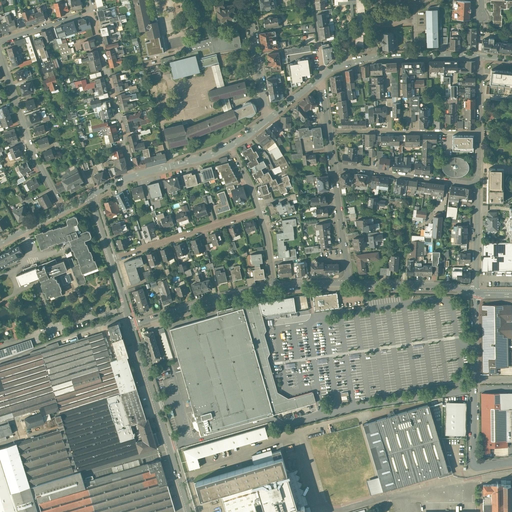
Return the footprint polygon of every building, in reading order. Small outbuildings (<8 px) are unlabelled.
[(80,0),(71,2),(71,4),(73,10),(82,8),(80,0)] [(134,0),(141,30),(148,29),(150,41),(145,42),(148,56),(164,53),(160,36),(159,36),(156,22),(149,23),(144,0),(134,0)] [(272,0),(259,0),(261,9),(266,9),(267,10),(270,10),(269,8),(274,7),(272,0)] [(321,0),(315,1),(316,9),(325,8),(324,8),(324,3),(327,2),(326,0),(321,0)] [(356,3),(355,0),(347,0),(348,1),(338,1),(338,4),(350,4),(352,37),(355,37),(355,34),(354,27),(357,27),(357,25),(354,25),(354,18),(357,18),(357,16),(354,16),(353,4),(356,3)] [(358,34),(355,34),(355,37),(356,47),(356,48),(363,47),(363,34),(365,34),(365,27),(365,25),(364,18),(365,18),(364,16),(363,3),(364,3),(363,0),(355,0),(356,3),(357,16),(357,18),(358,25),(357,25),(357,27),(358,27),(358,34)] [(511,0),(500,0),(490,0),(490,4),(493,4),(493,12),(492,12),(492,15),(493,15),(493,21),(501,21),(501,15),(500,15),(500,8),(501,8),(501,7),(511,6),(511,0)] [(232,5),(224,6),(223,1),(215,3),(216,11),(217,11),(219,23),(220,26),(225,25),(225,24),(230,23),(230,20),(232,19),(234,20),(236,20),(237,19),(236,17),(235,16),(234,13),(235,13),(234,8),(232,8),(232,5)] [(470,1),(457,1),(456,19),(469,20),(469,12),(470,12),(470,9),(470,1)] [(66,3),(62,4),(61,2),(54,4),(57,16),(65,14),(64,12),(68,11),(66,3)] [(433,6),(428,7),(428,11),(429,25),(426,26),(427,32),(437,32),(437,26),(438,25),(438,26),(440,3),(437,5),(435,6),(433,6)] [(107,8),(103,9),(103,10),(98,11),(97,11),(100,21),(106,20),(109,19),(112,19),(111,17),(111,13),(110,13),(111,11),(110,8),(115,7),(115,6),(107,8)] [(30,15),(28,10),(22,13),(23,18),(23,17),(26,25),(34,22),(37,21),(35,13),(30,15)] [(38,13),(35,13),(37,21),(44,19),(42,11),(38,13)] [(122,22),(127,21),(125,14),(119,16),(120,19),(121,19),(122,22)] [(323,14),(317,15),(319,27),(327,26),(325,14),(323,14)] [(17,19),(19,27),(26,25),(23,17),(23,18),(17,19)] [(272,17),(271,17),(270,17),(269,17),(269,18),(268,18),(266,18),(264,18),(264,21),(265,21),(265,23),(264,24),(264,27),(266,27),(266,28),(273,27),(278,26),(277,17),(272,17)] [(83,19),(74,21),(76,29),(78,29),(83,27),(83,28),(85,29),(90,27),(89,24),(90,23),(89,22),(88,21),(87,22),(86,22),(86,20),(83,19)] [(11,22),(7,23),(9,30),(16,28),(14,21),(11,22)] [(74,21),(55,28),(58,37),(77,31),(76,29),(74,21)] [(3,24),(0,25),(2,33),(9,30),(7,23),(3,24)] [(101,28),(100,28),(102,36),(110,34),(115,32),(114,28),(113,25),(109,26),(101,28)] [(327,26),(319,27),(320,38),(333,36),(333,31),(331,31),(330,25),(327,26)] [(475,28),(467,28),(467,43),(465,43),(465,48),(473,48),(473,44),(475,44),(475,28)] [(50,29),(41,32),(43,37),(42,37),(44,42),(53,40),(53,39),(50,29)] [(209,39),(186,45),(188,52),(212,45),(211,37),(225,34),(224,30),(208,32),(209,39)] [(225,34),(211,37),(212,45),(213,51),(213,52),(241,47),(238,32),(225,34)] [(271,32),(259,34),(260,38),(261,38),(261,42),(273,40),(271,32)] [(381,44),(382,44),(383,49),(394,49),(393,32),(382,33),(382,40),(381,41),(381,44)] [(427,32),(426,32),(427,42),(427,47),(438,47),(437,32),(427,32)] [(102,36),(104,44),(112,42),(111,40),(110,36),(110,34),(102,36)] [(37,63),(29,36),(24,38),(26,43),(33,64),(36,62),(36,63),(37,63)] [(459,36),(450,36),(450,49),(459,49),(459,36)] [(42,37),(34,40),(38,52),(40,52),(39,48),(43,47),(45,46),(44,42),(42,37)] [(489,41),(481,40),(480,49),(497,51),(498,42),(495,42),(496,38),(490,37),(489,41)] [(24,38),(14,41),(16,46),(16,47),(26,43),(24,38)] [(94,39),(89,40),(87,41),(83,42),(85,50),(86,50),(96,47),(94,39)] [(273,40),(261,42),(262,46),(261,46),(262,51),(274,49),(273,40)] [(285,42),(276,43),(276,40),(275,40),(273,40),(274,49),(286,47),(285,42)] [(511,43),(498,42),(497,51),(511,52),(511,43)] [(58,45),(61,56),(71,53),(70,48),(68,48),(67,43),(58,45)] [(329,44),(321,45),(324,63),(325,64),(327,64),(328,62),(333,58),(332,53),(333,53),(333,47),(330,47),(329,44)] [(310,45),(280,50),(282,59),(287,58),(287,55),(311,51),(310,45)] [(16,46),(7,49),(9,57),(19,54),(16,47),(16,46)] [(44,50),(43,47),(39,48),(40,52),(42,58),(47,57),(47,58),(51,57),(48,49),(44,50)] [(114,49),(106,51),(108,60),(116,58),(115,56),(114,51),(114,49)] [(97,50),(88,53),(89,58),(90,60),(99,58),(97,50)] [(188,53),(174,57),(174,56),(160,59),(162,65),(170,63),(174,75),(211,66),(219,64),(216,54),(199,59),(197,51),(188,53)] [(278,53),(267,54),(268,59),(269,65),(271,64),(273,64),(273,66),(280,65),(278,53)] [(19,54),(9,57),(11,60),(13,66),(21,63),(19,54)] [(51,57),(47,58),(47,57),(42,58),(45,69),(43,69),(44,73),(47,72),(52,70),(55,69),(51,57)] [(90,60),(89,61),(91,70),(88,71),(89,75),(95,73),(99,72),(98,69),(101,68),(99,58),(90,60)] [(116,58),(108,60),(110,68),(118,66),(117,64),(116,60),(116,58)] [(299,62),(288,64),(291,86),(297,86),(297,82),(302,82),(302,79),(307,78),(306,75),(312,74),(309,58),(298,59),(299,62)] [(443,61),(429,62),(429,71),(430,71),(431,71),(436,71),(443,71),(443,61)] [(455,61),(443,61),(443,71),(443,72),(456,72),(458,72),(458,61),(455,61)] [(475,61),(467,61),(466,67),(466,70),(475,71),(475,61)] [(33,64),(31,64),(35,77),(41,76),(36,63),(36,62),(33,64)] [(423,62),(402,62),(402,76),(408,76),(408,73),(416,73),(416,72),(424,72),(423,62)] [(396,63),(386,63),(386,71),(391,71),(396,70),(396,63)] [(218,89),(225,87),(224,83),(219,85),(214,69),(220,68),(219,64),(211,66),(218,89)] [(280,65),(273,66),(273,64),(271,64),(271,66),(270,67),(271,73),(281,71),(280,65)] [(220,68),(214,69),(219,85),(224,83),(220,68)] [(24,69),(15,72),(18,80),(26,78),(26,76),(24,71),(24,69)] [(352,69),(345,71),(346,82),(354,81),(352,69)] [(505,71),(491,70),(490,84),(504,85),(505,71)] [(150,79),(162,77),(161,71),(148,74),(150,79)] [(120,73),(112,75),(114,83),(122,81),(121,79),(120,75),(120,73)] [(49,77),(47,78),(46,80),(48,85),(50,86),(51,85),(52,90),(59,88),(54,76),(49,77)] [(339,76),(330,77),(332,92),(341,91),(340,80),(339,76)] [(103,77),(95,79),(95,82),(97,87),(105,85),(103,77)] [(276,77),(267,79),(268,86),(277,85),(277,82),(276,78),(276,77)] [(85,79),(75,82),(76,87),(82,86),(83,91),(87,90),(90,89),(97,87),(95,82),(87,84),(85,79)] [(122,81),(114,83),(116,92),(124,90),(123,87),(122,84),(122,81)] [(354,81),(346,82),(348,90),(355,89),(354,81)] [(30,82),(20,86),(23,95),(33,92),(33,91),(36,90),(35,87),(32,88),(30,82)] [(218,89),(209,91),(211,101),(220,98),(228,96),(247,91),(244,82),(225,87),(218,89)] [(105,85),(97,87),(97,90),(99,95),(103,94),(107,93),(105,85)] [(277,85),(268,86),(269,94),(279,92),(277,85)] [(355,89),(348,90),(349,99),(351,99),(356,98),(355,89)] [(279,92),(269,94),(270,101),(280,99),(280,98),(279,95),(279,92)] [(344,92),(337,92),(338,101),(345,100),(344,92)] [(125,93),(117,95),(119,104),(127,102),(126,99),(125,96),(125,93)] [(228,96),(220,98),(223,108),(225,113),(232,110),(232,107),(233,107),(232,104),(230,105),(228,96)] [(308,97),(307,96),(305,98),(303,100),(303,99),(298,103),(303,111),(305,113),(316,104),(315,102),(315,99),(312,96),(310,96),(308,97)] [(450,97),(444,96),(442,96),(442,104),(449,104),(455,104),(457,104),(457,97),(450,97)] [(34,99),(25,102),(28,110),(36,107),(36,106),(37,105),(36,102),(35,103),(34,99)] [(100,99),(91,101),(93,108),(101,106),(101,103),(100,99)] [(474,99),(468,99),(468,101),(465,101),(465,108),(474,108),(474,99)] [(338,101),(339,110),(346,109),(345,100),(338,101)] [(101,103),(101,106),(103,110),(111,108),(109,101),(101,103)] [(127,102),(119,104),(121,112),(129,110),(128,108),(128,104),(127,102)] [(225,113),(189,127),(188,125),(184,126),(185,129),(184,129),(188,139),(237,119),(237,120),(237,119),(246,116),(247,116),(248,117),(249,117),(251,116),(252,116),(253,115),(254,115),(255,114),(255,113),(256,112),(256,111),(256,110),(256,109),(256,108),(256,107),(256,106),(255,105),(254,104),(254,103),(253,103),(252,102),(251,102),(250,102),(249,102),(247,102),(246,102),(245,103),(244,103),(244,104),(243,104),(243,105),(242,105),(242,106),(233,110),(233,109),(233,110),(232,110),(225,113)] [(298,103),(291,109),(293,111),(292,113),(296,117),(300,113),(303,111),(298,103)] [(455,104),(449,104),(448,115),(445,115),(445,122),(448,123),(449,124),(451,124),(451,123),(455,123),(455,104)] [(7,107),(0,108),(0,115),(1,118),(10,115),(7,107)] [(385,107),(374,107),(374,108),(374,122),(382,122),(381,116),(385,115),(385,107)] [(424,107),(424,108),(423,108),(422,108),(419,108),(419,112),(419,120),(426,120),(426,117),(428,117),(428,108),(427,108),(426,107),(424,107)] [(103,110),(99,111),(100,116),(102,116),(103,118),(113,116),(111,108),(103,110)] [(474,108),(465,108),(465,125),(466,125),(466,129),(474,130),(474,108)] [(346,109),(339,110),(340,118),(347,118),(347,113),(346,109)] [(40,112),(30,115),(32,123),(40,121),(39,119),(42,119),(40,112)] [(142,112),(134,114),(135,115),(130,116),(131,120),(133,119),(133,122),(151,118),(150,114),(143,116),(142,112)] [(130,114),(122,116),(124,124),(132,122),(131,120),(130,116),(130,114)] [(1,118),(0,118),(0,120),(2,128),(3,127),(13,124),(10,115),(1,118)] [(291,117),(281,117),(281,128),(287,128),(291,128),(291,117)] [(99,118),(90,120),(91,126),(104,123),(103,120),(101,121),(101,119),(99,119),(99,118)] [(104,123),(91,126),(93,132),(101,130),(107,129),(107,127),(109,126),(107,122),(104,123)] [(132,122),(124,124),(126,133),(134,131),(134,128),(133,125),(132,122)] [(183,124),(164,129),(166,140),(168,139),(169,147),(189,143),(188,139),(184,129),(185,129),(184,126),(183,124)] [(280,132),(273,124),(265,130),(271,138),(272,138),(274,136),(280,132)] [(34,128),(36,135),(46,132),(44,125),(39,126),(34,128)] [(115,125),(109,126),(107,127),(107,129),(101,130),(103,136),(109,134),(117,132),(115,125)] [(308,127),(298,129),(299,132),(299,137),(300,137),(300,136),(304,136),(304,137),(309,136),(309,134),(312,133),(311,129),(308,130),(308,127)] [(321,127),(311,128),(311,129),(312,133),(314,144),(315,148),(314,148),(323,147),(321,127)] [(265,130),(256,137),(263,145),(268,141),(271,138),(265,130)] [(15,131),(9,133),(9,131),(6,132),(7,134),(6,134),(8,142),(17,139),(15,131)] [(117,132),(109,134),(110,142),(119,140),(117,132)] [(135,134),(127,136),(131,152),(139,150),(137,144),(136,140),(135,135),(135,134)] [(374,134),(365,134),(365,145),(372,145),(372,141),(374,141),(374,136),(374,134)] [(282,143),(279,137),(277,139),(274,136),(272,138),(274,141),(277,146),(282,143)] [(390,136),(380,136),(381,142),(381,145),(390,145),(390,136)] [(399,136),(390,136),(390,145),(399,145),(399,140),(399,136)] [(473,136),(453,136),(452,151),(473,151),(473,136)] [(47,137),(38,140),(40,148),(50,145),(47,137)] [(272,138),(271,138),(268,141),(270,144),(268,145),(272,153),(276,159),(282,155),(274,141),(272,138)] [(268,141),(263,145),(270,154),(272,153),(268,145),(270,144),(268,141)] [(18,146),(10,148),(13,158),(22,155),(21,151),(20,152),(18,146)] [(254,152),(251,147),(247,149),(243,151),(245,157),(248,155),(250,161),(248,162),(251,168),(255,165),(258,170),(253,173),(256,179),(260,176),(263,181),(271,177),(268,172),(264,174),(261,169),(266,166),(264,160),(259,163),(256,158),(259,156),(256,151),(254,152)] [(357,147),(357,148),(355,148),(354,157),(357,157),(357,154),(362,155),(362,154),(362,148),(357,147)] [(51,149),(43,152),(46,160),(54,157),(51,149)] [(121,149),(113,152),(114,155),(111,155),(112,160),(115,159),(123,157),(121,149)] [(150,157),(144,159),(145,160),(146,167),(164,162),(161,152),(156,153),(156,156),(150,157)] [(315,154),(309,155),(309,154),(303,155),(303,158),(304,165),(316,163),(315,154)] [(290,168),(282,155),(276,159),(280,166),(282,172),(283,171),(290,168)] [(348,156),(342,155),(343,163),(356,165),(357,157),(354,157),(348,156)] [(123,157),(115,159),(115,162),(117,167),(125,165),(123,157)] [(382,158),(380,158),(380,159),(379,168),(388,169),(389,160),(389,159),(382,158)] [(455,159),(452,160),(450,160),(448,161),(446,162),(445,164),(444,166),(444,168),(445,170),(446,171),(448,173),(449,174),(451,175),(453,175),(458,175),(460,175),(462,174),(463,173),(465,172),(466,170),(467,168),(467,166),(466,164),(465,163),(463,161),(462,160),(460,160),(458,159),(455,159)] [(140,161),(134,162),(135,169),(146,167),(145,160),(140,161)] [(404,162),(402,161),(402,162),(401,171),(410,172),(411,163),(409,163),(404,162)] [(25,163),(21,165),(18,167),(23,176),(28,173),(27,171),(31,169),(27,162),(25,163)] [(395,162),(392,162),(392,169),(401,171),(402,162),(395,162)] [(221,164),(217,166),(219,172),(220,172),(231,169),(230,165),(229,165),(228,163),(221,164)] [(117,167),(114,168),(116,174),(127,171),(125,165),(117,167)] [(429,174),(430,165),(422,165),(421,173),(429,174)] [(211,167),(204,169),(205,171),(201,172),(203,181),(203,182),(215,179),(213,172),(211,167)] [(67,173),(60,176),(62,180),(63,180),(78,172),(76,168),(70,171),(68,168),(65,170),(67,173)] [(503,169),(488,168),(488,179),(487,179),(486,204),(496,204),(496,202),(503,202),(503,169)] [(231,169),(220,172),(222,178),(223,177),(234,174),(233,171),(231,171),(231,169)] [(103,171),(100,173),(99,172),(96,173),(97,174),(94,176),(98,184),(107,179),(103,171)] [(78,172),(63,180),(67,189),(69,188),(71,192),(83,186),(81,182),(83,181),(78,172)] [(191,172),(183,175),(186,184),(187,187),(198,184),(198,183),(195,174),(192,175),(191,172)] [(327,173),(319,174),(320,177),(317,178),(316,178),(317,181),(318,191),(329,190),(327,176),(327,173)] [(349,173),(341,174),(340,176),(341,187),(351,185),(350,181),(351,180),(351,179),(351,177),(350,178),(349,173)] [(234,174),(223,177),(225,184),(231,182),(237,181),(237,180),(236,177),(234,177),(234,174)] [(316,174),(306,176),(307,182),(317,181),(316,178),(317,178),(316,174)] [(367,175),(357,174),(355,184),(366,185),(367,175)] [(283,181),(278,184),(276,178),(270,181),(270,182),(271,186),(273,190),(276,188),(277,189),(279,188),(281,193),(287,190),(285,186),(290,184),(289,180),(290,179),(288,175),(281,177),(283,181)] [(380,177),(372,176),(371,184),(376,185),(379,185),(380,177)] [(170,179),(166,180),(169,191),(172,190),(173,193),(177,192),(177,189),(180,188),(180,185),(178,178),(177,177),(173,178),(170,178),(170,179)] [(388,178),(380,177),(379,185),(387,186),(388,186),(388,178)] [(35,178),(26,183),(30,190),(39,185),(35,178)] [(404,180),(396,179),(395,187),(398,187),(403,188),(404,180)] [(62,180),(55,184),(59,192),(64,190),(64,191),(67,189),(63,180),(62,180)] [(417,182),(409,181),(407,191),(411,192),(410,194),(414,194),(415,190),(416,190),(417,182)] [(158,182),(147,185),(150,196),(156,195),(157,197),(162,195),(160,187),(158,182)] [(425,183),(417,182),(416,190),(418,190),(424,191),(425,183)] [(433,184),(425,183),(424,191),(424,193),(430,194),(431,192),(432,192),(433,184)] [(444,185),(433,184),(432,192),(431,195),(443,196),(444,185)] [(232,185),(226,187),(228,194),(232,193),(231,191),(235,190),(234,185),(232,185)] [(464,188),(451,186),(450,192),(449,198),(448,207),(447,217),(456,218),(458,201),(465,201),(466,198),(463,198),(464,188)] [(142,187),(138,188),(138,187),(131,189),(134,199),(140,197),(140,198),(145,197),(142,187)] [(243,188),(237,190),(237,189),(235,190),(231,191),(232,193),(235,203),(239,201),(239,200),(246,197),(243,188)] [(472,189),(464,188),(463,198),(466,198),(472,199),(472,189)] [(224,191),(218,193),(221,204),(214,206),(216,213),(230,209),(224,191)] [(269,192),(264,194),(263,194),(264,200),(272,197),(271,191),(269,192)] [(123,192),(116,195),(123,210),(130,206),(127,200),(128,200),(127,197),(125,197),(123,192)] [(46,193),(38,198),(42,206),(44,209),(52,204),(46,193)] [(377,198),(369,198),(369,206),(376,207),(377,200),(377,198)] [(111,201),(105,203),(107,209),(106,210),(107,214),(111,216),(112,215),(116,213),(115,212),(113,203),(112,202),(111,201)] [(281,203),(280,202),(279,203),(279,204),(276,205),(276,206),(273,206),(272,204),(272,203),(271,203),(271,204),(270,204),(270,205),(268,205),(271,215),(276,213),(275,212),(278,211),(279,215),(284,213),(284,212),(287,211),(288,214),(293,212),(292,211),(295,210),(294,204),(290,205),(290,202),(289,202),(288,202),(288,203),(284,204),(285,205),(282,206),(281,203)] [(204,204),(194,207),(196,217),(200,215),(200,214),(206,212),(207,213),(204,204)] [(183,212),(176,214),(178,221),(188,218),(186,213),(188,212),(186,205),(181,207),(183,212)] [(23,206),(13,211),(18,221),(28,216),(23,206)] [(317,209),(316,209),(316,210),(313,210),(313,211),(313,213),(317,212),(317,217),(328,216),(327,208),(317,209)] [(426,212),(417,210),(416,217),(425,219),(426,212)] [(434,216),(433,216),(432,225),(430,225),(429,226),(425,226),(424,236),(424,241),(424,242),(432,242),(433,237),(440,237),(442,217),(441,217),(441,215),(440,213),(436,213),(434,214),(434,216)] [(52,228),(47,230),(47,231),(43,232),(43,231),(35,234),(41,250),(49,247),(48,246),(57,242),(58,243),(65,241),(69,240),(70,242),(69,242),(70,244),(71,243),(71,245),(70,245),(72,250),(73,250),(76,257),(77,257),(79,264),(75,265),(72,258),(68,260),(74,277),(75,276),(78,284),(80,285),(85,283),(86,281),(83,273),(98,268),(95,260),(94,260),(92,256),(93,256),(90,251),(89,251),(87,244),(86,244),(84,241),(90,238),(91,236),(89,231),(87,230),(80,233),(79,235),(78,236),(74,225),(77,224),(78,222),(76,217),(74,216),(67,219),(66,221),(68,225),(61,227),(60,226),(53,229),(52,228)] [(171,216),(161,219),(164,227),(173,224),(171,216)] [(488,217),(487,217),(487,230),(491,230),(491,231),(493,232),(495,232),(496,231),(496,230),(497,230),(497,226),(498,226),(499,224),(499,223),(498,221),(497,221),(497,217),(496,217),(488,217)] [(296,219),(282,220),(283,233),(276,234),(278,246),(277,246),(279,258),(282,257),(292,256),(296,256),(295,249),(286,250),(285,245),(283,245),(283,240),(286,240),(286,238),(294,237),(293,234),(294,234),(293,226),(296,225),(296,219)] [(253,220),(244,223),(247,233),(250,232),(250,231),(256,229),(253,220)] [(120,223),(112,225),(115,234),(123,231),(121,225),(120,223)] [(329,223),(317,225),(317,229),(321,229),(321,235),(330,234),(329,223)] [(128,228),(126,228),(125,224),(121,225),(123,231),(124,235),(129,233),(128,228)] [(152,224),(146,226),(147,228),(146,229),(144,230),(146,237),(146,239),(149,238),(151,239),(152,237),(155,236),(155,235),(153,227),(152,224)] [(236,226),(234,226),(234,225),(231,226),(231,227),(229,228),(231,236),(239,234),(236,226)] [(467,226),(457,225),(457,227),(454,226),(454,230),(455,230),(455,234),(467,234),(467,226)] [(219,232),(210,235),(211,238),(212,238),(212,239),(213,239),(213,242),(214,244),(215,245),(216,245),(219,244),(218,244),(222,243),(219,232)] [(321,235),(318,236),(318,241),(320,241),(321,248),(323,248),(331,247),(330,234),(321,235)] [(467,234),(455,234),(455,237),(454,237),(454,241),(457,241),(457,242),(461,243),(467,243),(467,234)] [(374,236),(368,236),(370,247),(379,246),(378,240),(377,235),(374,236)] [(125,237),(117,240),(120,249),(128,246),(125,237)] [(199,238),(191,241),(195,254),(203,251),(202,246),(199,238)] [(362,238),(353,239),(354,249),(359,249),(364,249),(362,238)] [(424,241),(411,241),(411,256),(423,257),(424,242),(424,241)] [(511,242),(510,243),(489,243),(482,243),(482,271),(504,271),(511,270),(511,242)] [(184,243),(175,246),(179,256),(187,253),(184,243)] [(19,245),(0,255),(0,254),(0,267),(4,265),(5,265),(21,257),(21,256),(23,255),(19,245)] [(169,252),(168,248),(161,250),(164,261),(169,259),(171,263),(175,261),(171,251),(169,252)] [(156,252),(151,254),(150,253),(148,253),(148,254),(147,255),(151,265),(154,264),(154,266),(158,265),(157,263),(159,262),(156,252)] [(378,252),(356,255),(357,265),(357,266),(358,274),(366,273),(364,265),(363,265),(363,261),(366,260),(368,261),(369,259),(379,258),(378,252)] [(260,253),(251,255),(252,264),(254,264),(255,267),(259,266),(258,263),(261,263),(260,253)] [(470,254),(460,253),(460,263),(470,263),(470,254)] [(398,256),(391,256),(391,262),(389,262),(389,270),(397,271),(398,256)] [(141,257),(124,262),(131,285),(141,281),(136,267),(144,264),(141,257)] [(39,267),(37,268),(36,267),(36,268),(40,276),(39,277),(42,283),(41,284),(44,292),(45,292),(47,298),(54,295),(55,297),(62,294),(61,290),(62,290),(58,281),(57,281),(56,278),(55,278),(54,275),(67,270),(64,260),(60,261),(57,263),(55,259),(38,265),(39,267)] [(319,263),(315,259),(311,263),(311,273),(323,272),(323,274),(323,264),(323,263),(319,263)] [(304,262),(296,263),(297,266),(298,276),(298,275),(305,275),(304,262)] [(290,263),(278,265),(279,270),(280,269),(281,276),(291,275),(292,275),(291,267),(290,263)] [(323,264),(323,274),(339,274),(338,264),(323,264)] [(240,265),(234,266),(234,269),(231,270),(232,275),(229,276),(230,282),(233,281),(233,280),(241,278),(239,268),(240,268),(240,265)] [(259,266),(255,267),(255,270),(253,270),(255,279),(264,278),(262,269),(259,269),(259,266)] [(432,266),(423,266),(423,267),(423,275),(432,275),(432,266)] [(441,266),(434,266),(434,275),(443,275),(443,272),(441,272),(441,266)] [(16,275),(20,285),(21,285),(20,284),(29,280),(36,278),(39,277),(40,276),(36,268),(24,272),(16,275)] [(225,271),(221,272),(220,270),(215,271),(215,274),(216,274),(219,283),(227,281),(227,283),(230,282),(229,276),(226,277),(225,271)] [(149,271),(143,273),(144,278),(145,278),(147,283),(152,281),(149,272),(149,271)] [(470,273),(462,273),(462,279),(462,281),(470,281),(470,273)] [(203,281),(201,282),(204,292),(212,289),(209,279),(203,281)] [(166,280),(158,283),(159,288),(162,287),(164,294),(169,292),(166,280)] [(198,283),(192,285),(195,295),(204,292),(201,282),(198,283)] [(186,284),(176,287),(179,296),(188,293),(186,284)] [(135,290),(133,291),(135,298),(145,294),(142,288),(141,288),(135,290)] [(169,292),(164,294),(164,295),(161,296),(164,304),(173,302),(169,292)] [(327,294),(323,295),(322,295),(322,294),(322,295),(318,295),(317,295),(317,296),(313,296),(312,296),(312,297),(313,297),(313,301),(314,306),(313,306),(314,306),(316,306),(317,310),(319,310),(319,311),(320,311),(320,310),(324,310),(324,309),(329,309),(333,308),(333,309),(334,309),(334,308),(338,308),(339,308),(339,307),(338,307),(338,303),(338,302),(337,298),(338,298),(335,298),(335,295),(334,295),(333,293),(332,294),(332,293),(331,293),(331,294),(327,294)] [(145,294),(135,298),(137,304),(147,301),(145,294)] [(293,297),(255,303),(257,312),(261,314),(262,314),(266,316),(285,314),(286,317),(291,316),(290,313),(296,312),(293,297)] [(147,301),(137,304),(139,311),(149,308),(147,301)] [(255,303),(217,311),(218,315),(170,329),(181,370),(176,372),(177,377),(183,375),(188,394),(186,394),(186,398),(193,399),(192,406),(200,436),(310,404),(309,404),(312,403),(313,402),(311,398),(310,398),(306,399),(305,398),(302,399),(300,398),(296,400),(295,402),(291,403),(289,402),(284,404),(280,402),(279,399),(277,398),(275,398),(273,399),(272,396),(273,395),(273,393),(272,392),(271,391),(271,390),(271,388),(270,387),(269,385),(270,384),(269,383),(268,382),(267,380),(268,378),(267,375),(268,374),(267,371),(266,370),(265,368),(264,367),(263,364),(264,363),(263,359),(261,359),(262,357),(261,354),(260,354),(259,350),(261,346),(260,345),(261,343),(261,342),(262,341),(262,340),(262,339),(262,338),(261,338),(261,337),(260,337),(259,337),(259,336),(260,335),(261,335),(262,333),(262,331),(263,329),(262,329),(262,327),(262,326),(261,324),(260,322),(260,321),(260,319),(259,319),(259,318),(261,314),(257,312),(255,303)] [(498,305),(494,305),(490,305),(486,305),(482,306),(482,305),(481,305),(482,306),(482,311),(481,311),(482,311),(482,316),(482,317),(482,322),(482,327),(482,328),(482,333),(482,338),(482,339),(482,344),(482,349),(482,350),(482,354),(482,355),(483,359),(482,359),(482,360),(483,360),(483,364),(482,364),(482,365),(483,365),(483,372),(482,372),(482,373),(483,373),(489,373),(490,373),(495,372),(495,373),(496,373),(496,372),(495,367),(501,367),(502,367),(507,367),(508,367),(508,360),(508,359),(507,359),(507,355),(508,355),(508,354),(507,354),(507,350),(508,350),(508,349),(507,349),(507,344),(508,344),(508,343),(507,343),(507,338),(508,338),(507,338),(507,337),(511,337),(511,333),(511,332),(511,327),(511,326),(511,321),(510,321),(507,321),(507,317),(507,314),(507,313),(507,310),(507,308),(506,306),(507,306),(507,305),(506,305),(503,305),(502,305),(499,305),(498,305)] [(119,321),(113,323),(113,324),(107,326),(111,338),(112,338),(113,341),(122,338),(121,335),(122,335),(119,327),(121,326),(119,321)] [(152,331),(143,334),(152,361),(161,358),(152,331)] [(57,413),(136,388),(126,357),(118,360),(113,361),(111,361),(109,355),(102,332),(83,338),(31,355),(0,364),(0,374),(4,388),(0,388),(0,420),(39,409),(41,414),(41,415),(46,413),(46,414),(56,411),(57,413)] [(77,335),(46,346),(46,347),(30,352),(31,355),(83,338),(82,336),(77,337),(77,335)] [(113,341),(112,341),(118,360),(126,357),(128,356),(122,338),(113,341)] [(0,359),(13,355),(34,347),(31,340),(0,350),(0,359)] [(169,367),(154,373),(157,381),(172,375),(169,367)] [(59,430),(0,448),(0,458),(9,486),(8,486),(8,488),(9,488),(11,493),(80,472),(156,448),(156,445),(157,444),(157,442),(156,441),(154,441),(148,419),(146,420),(136,388),(57,413),(58,415),(55,416),(59,430)] [(509,393),(481,393),(482,453),(488,453),(488,447),(507,447),(507,440),(511,440),(511,428),(511,414),(511,410),(511,401),(509,401),(509,396),(509,393)] [(466,404),(445,403),(444,435),(465,435),(466,404)] [(428,405),(376,420),(376,421),(375,421),(395,488),(396,487),(396,488),(441,474),(443,475),(447,474),(447,472),(448,472),(428,405)] [(41,414),(24,419),(27,428),(44,422),(44,421),(48,420),(46,414),(46,413),(41,415),(41,414)] [(395,488),(375,421),(363,424),(363,425),(365,431),(378,477),(383,491),(382,491),(383,491),(383,492),(384,491),(395,488)] [(9,423),(2,425),(0,425),(0,437),(12,433),(9,423)] [(265,427),(184,450),(187,460),(197,457),(197,458),(268,437),(265,427)] [(271,450),(251,456),(254,465),(282,457),(280,450),(272,453),(271,450)] [(197,457),(187,460),(189,470),(200,467),(197,458),(197,457)] [(254,465),(196,482),(194,483),(197,495),(199,495),(201,499),(221,493),(226,511),(256,511),(253,501),(255,501),(254,498),(260,496),(256,482),(287,473),(282,457),(254,465)] [(9,486),(0,458),(0,511),(16,511),(10,493),(11,493),(9,488),(8,488),(8,486),(9,486)] [(83,482),(37,496),(41,511),(173,511),(175,511),(160,459),(83,482)] [(301,483),(297,481),(299,477),(299,476),(295,474),(297,471),(297,470),(293,471),(303,505),(304,505),(307,504),(305,497),(301,495),(303,491),(303,490),(299,488),(301,484),(301,483)] [(293,471),(287,473),(297,507),(303,505),(293,471)] [(80,472),(11,493),(10,493),(16,511),(41,511),(37,496),(83,482),(80,472)] [(287,473),(256,482),(260,496),(254,498),(255,501),(261,499),(264,511),(310,511),(310,510),(305,511),(304,505),(303,505),(297,507),(287,473)] [(378,477),(366,481),(370,495),(383,491),(382,491),(383,491),(378,477)] [(511,511),(511,489),(510,484),(506,485),(506,480),(501,481),(501,484),(491,484),(491,485),(483,485),(483,493),(489,493),(489,496),(489,497),(489,498),(489,502),(483,502),(483,511),(511,511)]
